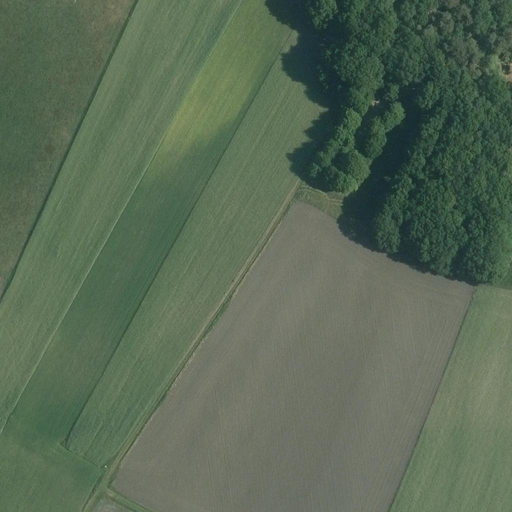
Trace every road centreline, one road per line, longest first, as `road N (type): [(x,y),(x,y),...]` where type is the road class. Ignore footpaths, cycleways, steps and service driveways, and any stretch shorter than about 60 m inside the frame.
road 1 (track): [(100,485),(430,0)]
road 2 (unclassified): [(298,0),(369,64),(511,113)]
